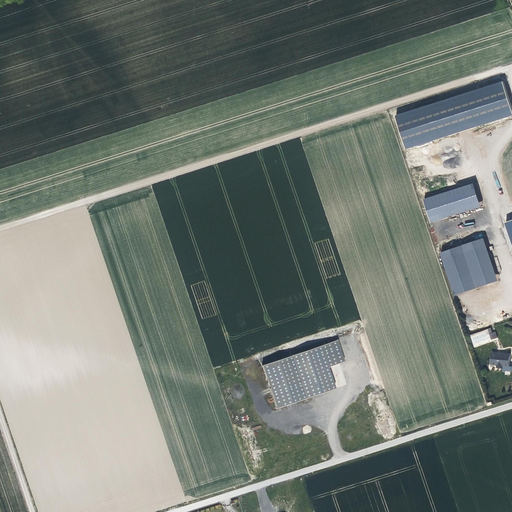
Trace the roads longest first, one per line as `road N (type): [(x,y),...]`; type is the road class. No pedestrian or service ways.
road 1 (track): [(0,228),(511,65)]
road 2 (unclassified): [(511,404),(174,511)]
road 3 (unknown): [(474,168),(504,274),(511,338)]
